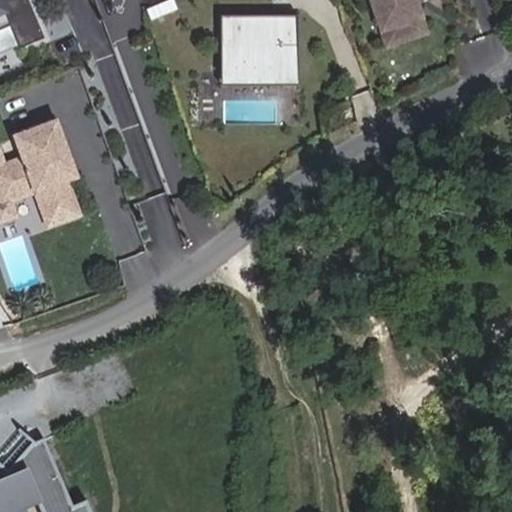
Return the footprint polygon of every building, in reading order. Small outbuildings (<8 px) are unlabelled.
[(0,0),(0,12),(3,11),(10,24),(20,48),(44,37),(27,0),(0,0)] [(386,0),(399,34),(438,20),(430,0),(386,0)] [(3,11),(0,12),(0,28),(10,24),(3,11)] [(299,11),(222,11),(221,66),(279,66),(279,81),(299,81),(299,11)] [(279,66),(221,66),(222,80),(279,81),(279,66)] [(56,122),(16,136),(24,158),(5,165),(0,152),(0,198),(2,204),(37,191),(43,208),(51,206),(57,223),(80,214),(67,180),(64,171),(74,168),(56,122)] [(77,176),(74,168),(64,171),(67,180),(77,176)] [(0,223),(8,221),(2,204),(0,204),(0,223)] [(57,223),(51,206),(43,208),(50,226),(57,223)] [(0,300),(0,322),(8,318),(0,300)] [(33,444),(24,436),(0,463),(0,467),(7,474),(33,444)] [(0,511),(12,511),(24,507),(37,502),(40,511),(86,511),(84,505),(70,511),(43,442),(35,446),(33,444),(7,474),(0,467),(0,511)]
